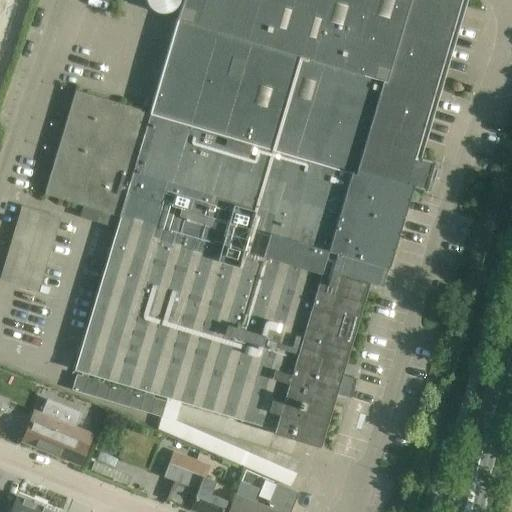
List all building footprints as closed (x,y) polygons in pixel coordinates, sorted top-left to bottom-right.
[(75,91),(44,195),(83,207),(101,212),(98,222),(117,228),(82,344),(78,343),(83,325),(72,322),(58,368),(69,372),(74,354),(79,355),(75,370),(82,373),(81,376),(87,377),(88,374),(103,379),(103,382),(108,384),(109,381),(145,391),(144,395),(153,397),(154,394),(316,442),(331,392),(350,397),(356,378),(337,373),(364,282),(377,285),(382,268),(388,269),(412,187),(424,190),(432,162),(416,157),(462,0),(185,0),(152,114),(95,97),(75,91)] [(160,13),(163,13),(166,13),(169,12),(171,11),(174,9),(176,7),(178,4),(179,2),(179,0),(146,0),(147,2),(148,4),(150,7),(152,9),(154,11),(157,12),(160,13)] [(54,282),(74,207),(35,197),(15,272),(54,282)] [(77,374),(72,390),(161,417),(166,401),(153,397),(144,395),(108,384),(103,382),(87,377),(81,376),(77,374)] [(88,414),(94,402),(63,388),(57,399),(88,414)] [(30,422),(22,440),(79,464),(91,435),(74,428),(80,413),(48,399),(41,416),(34,414),(30,422)] [(307,476),(312,464),(201,417),(195,429),(307,476)] [(196,511),(222,511),(226,502),(227,500),(211,493),(215,483),(205,479),(210,465),(174,451),(163,477),(174,481),(166,500),(181,506),(187,492),(195,496),(190,509),(196,511)] [(231,505),(227,511),(267,511),(268,510),(273,511),(290,511),(298,493),(276,484),(266,508),(253,503),(258,489),(240,482),(234,495),(231,505)] [(36,511),(39,506),(17,496),(10,511),(36,511)]
